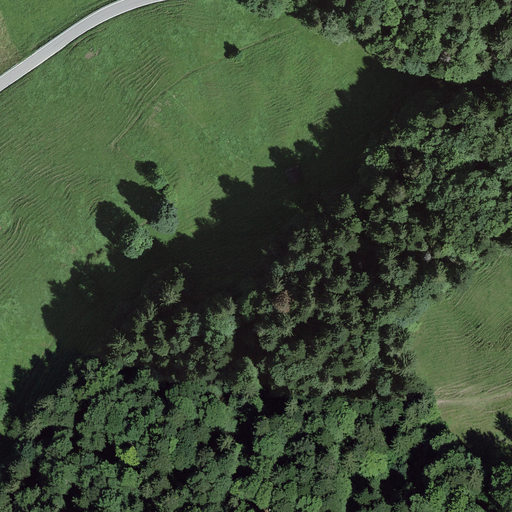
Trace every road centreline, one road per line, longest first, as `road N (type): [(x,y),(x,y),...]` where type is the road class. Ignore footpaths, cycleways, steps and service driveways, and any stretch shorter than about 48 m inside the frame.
road 1 (track): [(421,403),(298,415),(215,456),(167,511)]
road 2 (tertiary): [(0,83),(70,34),(141,0)]
